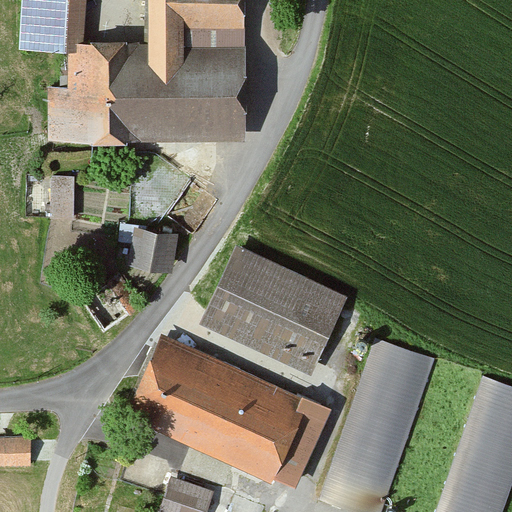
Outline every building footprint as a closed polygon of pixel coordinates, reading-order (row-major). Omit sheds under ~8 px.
[(87,0),(23,0),(23,49),(68,50),(67,91),(47,91),(47,126),(46,139),(246,142),(247,48),(229,47),(229,35),(245,35),(245,0),(149,0),(149,41),(87,40),(87,0)] [(162,169),(143,196),(164,210),(183,183),(162,169)] [(55,220),(75,220),(75,180),(55,180),(55,220)] [(178,233),(135,229),(131,265),(175,269),(178,233)] [(347,295),(236,245),(202,322),(313,372),(347,295)] [(141,306),(119,276),(77,308),(99,337),(141,306)] [(330,407),(164,334),(127,418),(292,491),(330,407)] [(384,511),(436,360),(376,340),(321,502),(351,511),(384,511)] [(503,511),(511,486),(511,387),(483,377),(435,511),(503,511)] [(31,439),(0,438),(0,470),(30,471),(31,439)] [(208,511),(215,492),(171,479),(160,511),(208,511)]
